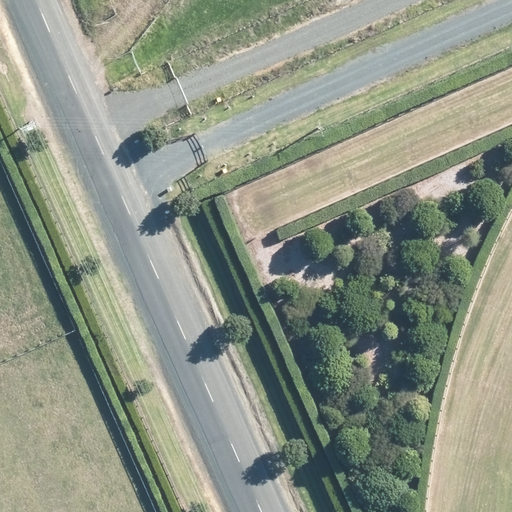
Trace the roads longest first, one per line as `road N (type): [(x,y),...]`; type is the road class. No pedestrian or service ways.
road 1 (unclassified): [(261,511),(34,0)]
road 2 (track): [(112,174),(511,2)]
